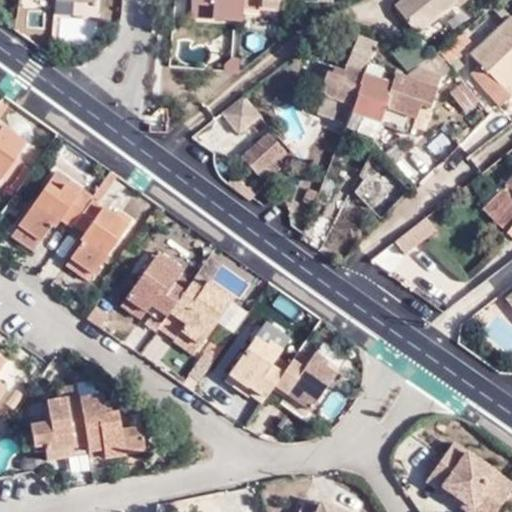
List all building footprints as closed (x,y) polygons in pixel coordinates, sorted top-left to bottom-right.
[(242,0),(191,0),(191,4),(214,6),(212,19),(240,22),(242,9),(242,0)] [(242,0),(242,9),(258,10),(258,0),(242,0)] [(280,0),(258,0),(258,10),(279,12),(280,0)] [(454,0),(398,0),(393,5),(414,32),(455,0),(454,0)] [(494,15),(502,9),(502,8),(496,2),(488,9),(494,15)] [(191,4),(190,16),(212,19),(214,6),(191,4)] [(511,18),(509,16),(469,55),(478,65),(469,74),(498,104),(510,93),(503,87),(511,77),(511,18)] [(466,38),(460,31),(453,37),(458,44),(459,45),(466,38)] [(354,107),(370,66),(372,61),(377,45),(356,36),(344,71),(335,67),(331,75),(326,73),(319,93),(325,95),(354,107)] [(461,47),(459,45),(458,44),(453,37),(432,54),(441,64),(461,47)] [(432,54),(412,71),(426,76),(441,64),(432,54)] [(222,62),(222,71),(236,72),(236,63),(222,62)] [(381,125),(394,85),(379,80),(383,71),(370,66),(354,107),(348,122),(346,128),(373,139),(378,123),(381,125)] [(399,71),(394,85),(381,125),(420,138),(430,111),(420,107),(427,88),(434,91),(439,80),(426,76),(412,71),(408,74),(405,73),(399,71)] [(511,90),(511,77),(503,87),(510,93),(511,90)] [(472,99),(457,82),(445,91),(460,109),(472,99)] [(437,92),(434,91),(427,88),(420,107),(430,111),(437,92)] [(319,110),(348,122),(354,107),(325,95),(319,110)] [(235,135),(257,117),(240,97),(218,114),(235,135)] [(0,124),(0,173),(23,141),(0,124)] [(284,151),(268,133),(241,157),(255,175),(258,173),(265,180),(283,165),(277,158),(284,151)] [(408,192),(370,153),(357,179),(361,183),(353,193),(369,208),(380,219),(408,192)] [(93,271),(122,230),(111,220),(115,214),(92,197),(93,195),(81,186),(56,169),(48,182),(19,221),(39,236),(41,237),(57,215),(71,225),(74,222),(87,232),(71,255),(93,271)] [(511,177),(488,203),(511,227),(511,177)] [(302,205),(313,210),(318,195),(308,191),(302,205)] [(511,228),(511,227),(488,203),(481,211),(506,235),(511,229),(511,228)] [(119,209),(115,214),(111,220),(122,230),(130,218),(119,209)] [(39,236),(21,223),(12,233),(31,248),(39,236)] [(416,226),(394,242),(404,254),(426,238),(416,226)] [(156,250),(151,257),(164,266),(166,264),(178,273),(182,268),(169,259),(156,250)] [(208,253),(194,274),(205,281),(206,279),(208,279),(220,262),(208,253)] [(93,271),(71,255),(66,262),(87,278),(93,271)] [(201,342),(224,310),(214,302),(222,290),(208,279),(206,279),(205,281),(194,274),(189,280),(182,289),(172,282),(178,273),(166,264),(164,266),(151,257),(125,295),(145,309),(149,312),(161,320),(168,310),(185,321),(181,327),(201,342)] [(233,298),(222,290),(214,302),(224,310),(233,298)] [(140,316),(145,309),(125,295),(120,301),(140,316)] [(185,321),(168,310),(161,320),(158,323),(175,335),(176,334),(181,327),(185,321)] [(158,323),(161,320),(149,312),(147,316),(158,323)] [(213,357),(232,331),(222,324),(203,349),(213,357)] [(201,342),(181,327),(176,334),(175,335),(174,338),(194,352),(196,349),(201,342)] [(259,327),(253,334),(266,343),(269,339),(271,336),(259,327)] [(309,405),(334,369),(325,362),(328,358),(337,365),(343,356),(321,340),(315,349),(304,365),(291,356),(282,369),(271,361),(281,347),(269,339),(266,343),(253,334),(229,370),(252,386),(249,389),(261,397),(271,384),(284,393),(287,389),(291,392),(309,405)] [(0,396),(10,383),(0,374),(0,369),(8,358),(0,352),(0,396)] [(337,365),(328,358),(325,362),(334,369),(337,365)] [(246,392),(249,389),(252,386),(229,370),(223,376),(246,392)] [(92,379),(77,382),(79,391),(79,395),(94,392),(92,379)] [(57,384),(59,395),(79,391),(77,382),(77,380),(57,384)] [(125,443),(126,446),(146,442),(142,422),(130,424),(122,425),(120,413),(119,408),(106,410),(102,390),(94,392),(79,395),(79,391),(59,395),(46,397),(50,417),(31,420),(35,442),(45,440),(47,447),(48,455),(71,451),(70,444),(88,441),(90,453),(105,450),(105,447),(125,443)] [(305,411),(309,405),(291,392),(287,398),(305,411)] [(128,412),(120,413),(122,425),(130,424),(128,412)] [(478,497),(494,509),(511,483),(511,481),(453,439),(451,440),(426,477),(440,487),(444,483),(473,503),(478,497)] [(126,451),(126,446),(125,443),(105,447),(105,450),(106,454),(126,451)] [(73,458),(71,451),(48,455),(50,462),(73,458)] [(470,508),(473,503),(444,483),(440,487),(470,508)] [(476,511),(492,511),(494,509),(478,497),(473,503),(470,508),(476,511)] [(326,498),(322,505),(332,510),(336,502),(326,498)] [(358,511),(336,502),(332,510),(322,505),(309,499),(302,511),(358,511)]
